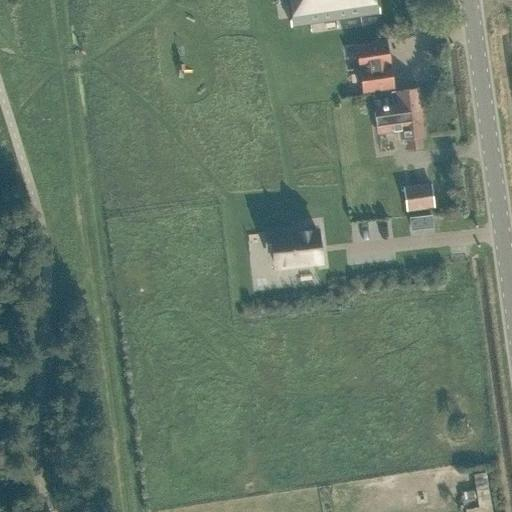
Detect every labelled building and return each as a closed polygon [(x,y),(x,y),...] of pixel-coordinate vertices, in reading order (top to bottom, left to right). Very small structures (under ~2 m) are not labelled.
[(377,0),(286,0),(290,24),(379,10),(377,0)] [(355,42),(359,66),(389,62),(385,38),(355,42)] [(389,62),(359,66),(362,90),(392,86),(389,62)] [(417,87),(371,93),(376,133),(400,130),(402,143),(406,143),(407,149),(421,147),(420,136),(424,135),(417,87)] [(431,185),(403,188),(406,209),(434,206),(431,185)] [(431,214),(409,216),(411,227),(432,225),(431,214)] [(273,248),(275,264),(320,259),(317,229),(293,232),(292,228),(265,231),(267,248),(273,248)]
